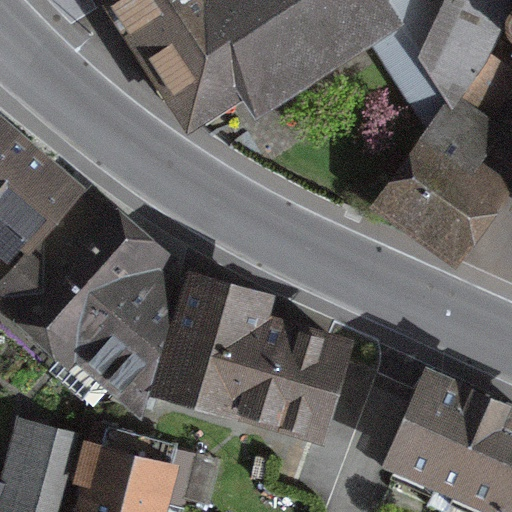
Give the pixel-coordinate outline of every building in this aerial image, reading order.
[(115,0),(188,115),(246,81),(262,106),(371,36),(355,10),(370,0),(115,0)] [(454,103),(485,59),(487,55),(511,0),(370,0),(355,10),(371,36),(429,128),(450,98),(454,103)] [(511,77),(511,72),(487,55),(485,59),(454,103),(450,98),(429,128),(381,196),(448,242),(485,188),(459,168),(489,126),(481,121),(511,77)] [(70,186),(0,125),(0,253),(7,260),(70,186)] [(0,282),(0,312),(55,362),(70,344),(144,409),(176,295),(148,270),(156,261),(96,209),(47,264),(30,249),(0,282)] [(263,302),(191,281),(161,386),(254,414),(253,417),(266,421),(267,417),(315,432),(336,356),(327,340),(258,319),(263,302)] [(503,511),(511,493),(511,415),(431,380),(389,482),(455,511),(503,511)] [(53,511),(74,435),(20,420),(0,494),(0,511),(53,511)] [(105,428),(97,457),(77,452),(70,477),(90,483),(81,511),(157,511),(175,447),(105,428)]
